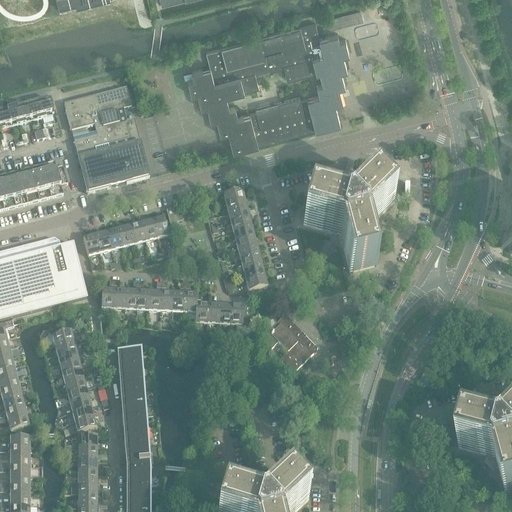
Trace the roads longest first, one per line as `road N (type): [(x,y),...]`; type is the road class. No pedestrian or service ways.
road 1 (residential): [(287,294),(287,310),(312,325),(365,307),(409,233),(413,161),(271,199)]
road 2 (tertiary): [(428,272),(393,323),(367,385),(355,438),(353,511)]
road 3 (residential): [(511,392),(434,415),(419,454),(419,511),(487,511)]
road 4 (residential): [(114,511),(112,411),(88,277)]
road 5 (residential): [(88,277),(218,278),(224,299),(244,302),(287,294)]
road 6 (residential): [(85,209),(264,164)]
road 7 (tertiary): [(384,511),(391,407),(425,339)]
road 8 (residential): [(264,164),(410,127)]
road 9 (residential): [(234,477),(327,466),(326,511)]
road 10 (tertiary): [(461,152),(460,192),(428,272)]
